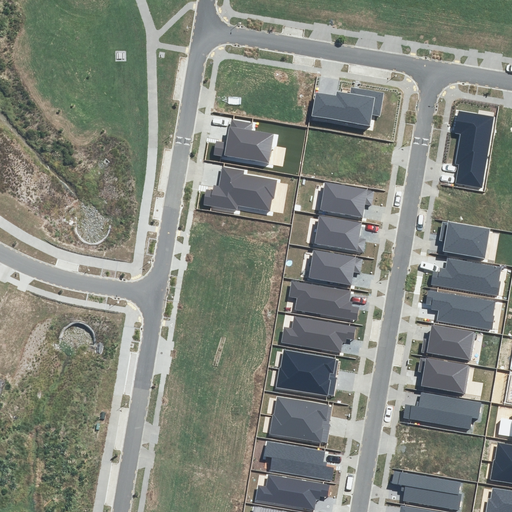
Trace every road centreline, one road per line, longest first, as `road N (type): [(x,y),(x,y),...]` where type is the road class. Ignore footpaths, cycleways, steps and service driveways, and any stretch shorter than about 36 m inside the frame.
road 1 (residential): [(432,71),(359,511)]
road 2 (residential): [(157,294),(194,31)]
road 3 (residential): [(432,71),(194,31)]
road 4 (residential): [(120,511),(157,294)]
road 5 (residential): [(157,294),(57,276),(0,252)]
